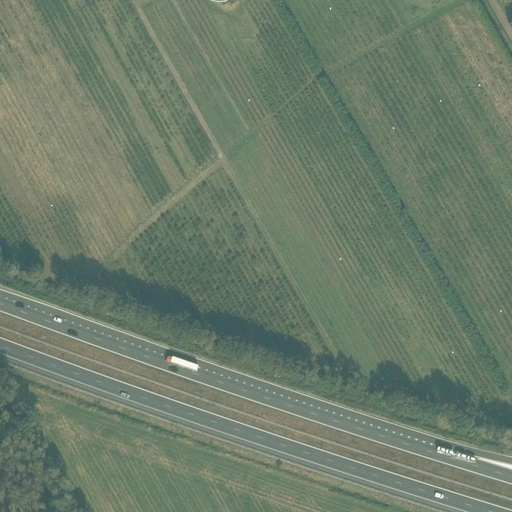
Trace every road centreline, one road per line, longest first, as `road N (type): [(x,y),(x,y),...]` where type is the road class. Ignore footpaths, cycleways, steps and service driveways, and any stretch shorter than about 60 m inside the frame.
road 1 (motorway): [(0,343),(490,511)]
road 2 (motorway): [(434,455),(0,303)]
